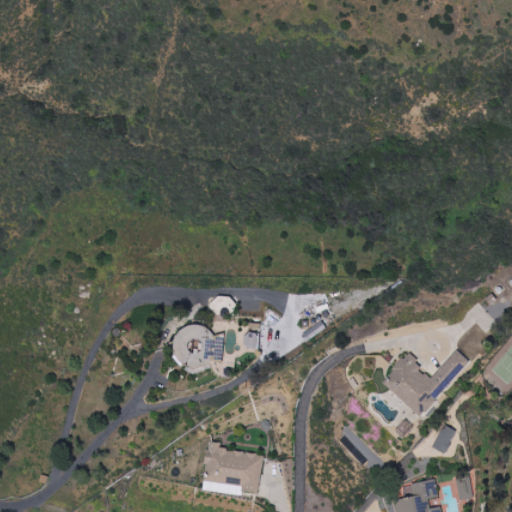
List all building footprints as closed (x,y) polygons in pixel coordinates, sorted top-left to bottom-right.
[(215,326),(175,325),(175,364),(215,365),(215,326)] [(259,333),(245,332),(245,347),(258,348),(259,333)] [(470,361),(457,350),(433,377),(407,355),(383,383),(422,417),(470,361)] [(447,454),(458,431),(444,425),(433,448),(447,454)] [(258,493),(264,455),(220,448),(221,443),(209,441),(203,485),(215,487),(216,482),(242,486),(242,491),(258,493)] [(474,498),(470,476),(457,479),(461,500),(474,498)] [(399,511),(441,511),(440,507),(431,508),(429,499),(439,497),(436,479),(411,483),(414,498),(397,501),(399,511)]
